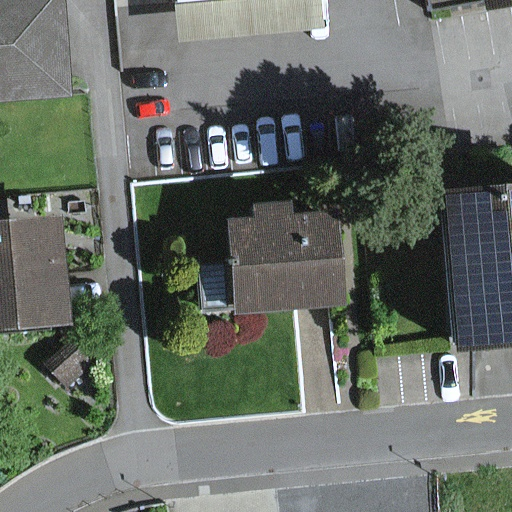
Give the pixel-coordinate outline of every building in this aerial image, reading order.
[(76,0),(0,0),(0,103),(83,98),(76,0)] [(511,7),(511,0),(428,0),(429,6),(458,0),(478,0),(481,14),(511,7)] [(511,183),(440,189),(452,347),(511,341),(511,183)] [(253,215),(221,218),(230,313),(341,303),(332,211),(289,215),(287,198),(251,201),(253,215)] [(60,217),(0,222),(0,333),(69,328),(60,217)]
